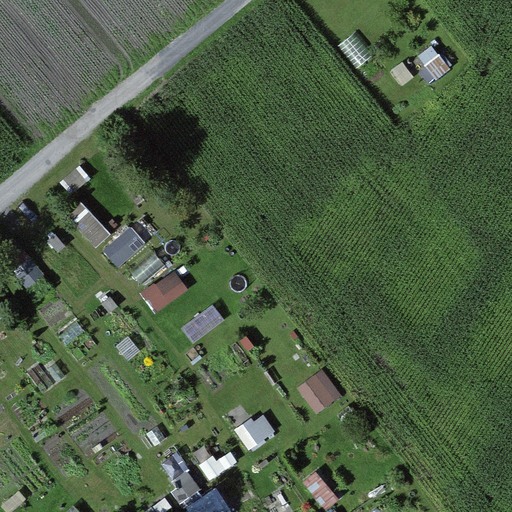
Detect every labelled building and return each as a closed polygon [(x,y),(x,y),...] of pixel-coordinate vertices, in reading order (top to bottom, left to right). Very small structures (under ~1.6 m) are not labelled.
[(84,198),(68,211),(95,246),(111,233),(84,198)] [(118,267),(148,243),(133,224),(103,248),(118,267)] [(156,309),(191,289),(179,268),(143,288),(156,309)] [(215,302),(183,325),(195,341),(226,318),(215,302)] [(322,367),(298,386),(318,412),(343,393),(322,367)] [(252,449),(277,431),(262,409),(236,428),(252,449)] [(217,484),(205,492),(189,467),(176,474),(181,483),(174,487),(189,511),(222,511),(231,506),(217,484)] [(322,469),(307,476),(323,507),(337,500),(322,469)]
